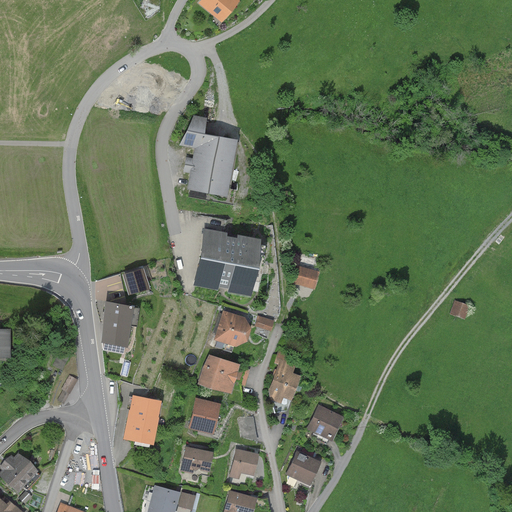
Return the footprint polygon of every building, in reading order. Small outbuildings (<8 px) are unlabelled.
[(199,0),(197,3),(221,23),(239,1),(238,0),(199,0)] [(197,132),(202,133),(205,117),(193,115),(178,145),(194,148),(197,132)] [(202,133),(197,132),(194,148),(192,158),(190,174),(187,190),(189,190),(188,197),(233,205),(234,190),(227,188),(236,139),(202,133)] [(190,174),(192,158),(185,157),(182,172),(190,174)] [(287,198),(286,191),(277,192),(278,200),(287,198)] [(258,238),(202,227),(191,285),(248,296),(249,290),(255,291),(263,245),(257,244),(258,238)] [(318,271),(296,265),(292,284),(314,289),(318,271)] [(142,269),(122,275),(128,295),(148,289),(142,269)] [(132,306),(104,301),(98,342),(101,343),(124,347),(126,347),(129,325),(135,326),(138,308),(132,307),(132,306)] [(469,306),(455,301),(449,315),(464,320),(469,306)] [(222,310),(212,340),(234,347),(245,341),(249,327),(243,316),(222,310)] [(273,321),(257,316),(254,326),(255,327),(269,331),(270,331),(273,321)] [(269,331),(255,327),(253,334),(266,339),(269,331)] [(9,329),(0,328),(0,357),(9,358),(9,329)] [(123,354),(124,347),(101,343),(102,350),(123,354)] [(274,413),(286,411),(299,375),(292,373),(293,367),(290,362),(288,362),(288,359),(284,351),(279,349),(273,363),(277,364),(268,390),(269,400),(271,400),(274,413)] [(52,366),(62,370),(70,355),(60,350),(52,366)] [(197,384),(229,394),(232,382),(244,386),(249,370),(238,366),(238,364),(208,355),(203,365),(197,384)] [(69,394),(78,380),(69,375),(61,389),(63,390),(69,394)] [(69,394),(63,390),(57,401),(63,404),(69,394)] [(160,400),(132,395),(129,410),(128,410),(122,439),(151,444),(160,400)] [(219,404),(194,398),(187,429),(212,434),(219,404)] [(343,415),(317,403),(305,429),(313,433),(311,438),(325,444),(327,440),(331,441),(343,415)] [(256,441),(253,417),(239,418),(241,437),(256,441)] [(465,436),(467,421),(459,420),(458,426),(450,425),(449,434),(465,436)] [(212,451),(184,446),(180,471),(185,472),(184,480),(197,482),(199,475),(207,477),(212,451)] [(257,453),(234,449),(228,477),(239,479),(240,473),(252,475),(257,453)] [(320,462),(296,451),(285,475),(287,476),(289,487),(296,490),(298,484),(308,489),(320,462)] [(0,468),(2,470),(0,471),(0,477),(6,484),(17,492),(37,471),(28,461),(18,453),(14,458),(11,455),(3,460),(0,465),(0,468)] [(173,511),(179,492),(154,485),(149,502),(143,500),(140,511),(173,511)] [(252,511),(256,497),(228,489),(221,511),(252,511)] [(31,497),(25,491),(18,498),(24,504),(31,497)] [(191,510),(195,495),(181,492),(178,507),(191,510)] [(3,502),(6,506),(0,511),(22,511),(6,498),(3,502)] [(83,511),(60,502),(55,511),(83,511)]
